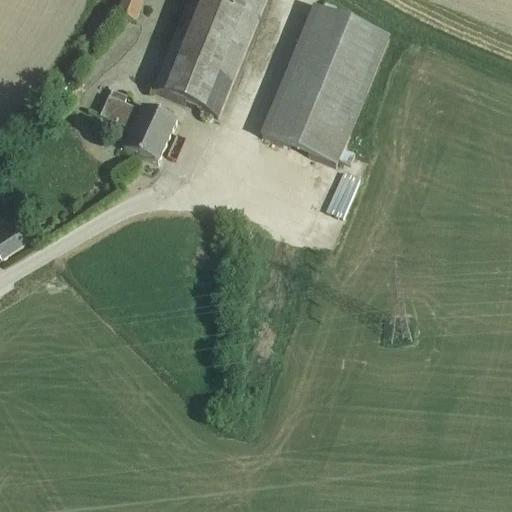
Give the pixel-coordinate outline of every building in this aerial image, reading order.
[(118,0),(113,15),(132,23),(141,0),(118,0)] [(190,0),(153,93),(218,120),(266,0),(190,0)] [(389,40),(383,38),(315,10),(261,139),(335,169),(389,40)] [(98,119),(132,133),(124,151),(158,167),(177,124),(143,109),(140,114),(120,105),(123,99),(109,93),(98,119)] [(17,229),(0,240),(0,259),(1,261),(27,244),(17,229)]
